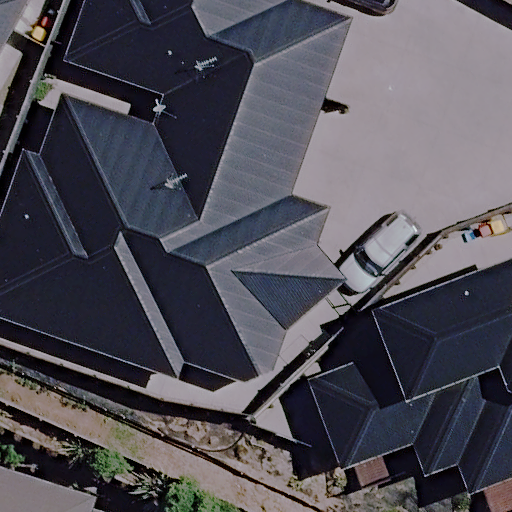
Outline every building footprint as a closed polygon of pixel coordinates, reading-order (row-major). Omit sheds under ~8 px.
[(0,0),(0,40),(22,0),(0,0)] [(149,125),(291,175),(345,22),(284,1),(284,0),(87,0),(67,59),(160,91),(149,125)] [(148,125),(62,95),(40,159),(26,154),(0,227),(0,318),(167,377),(173,360),(257,389),(280,332),(337,282),(308,247),(321,210),(283,197),(291,175),(149,125),(148,125)] [(511,266),(370,319),(384,356),(309,384),(342,472),(357,466),(368,495),(454,463),(467,496),(511,479),(511,266)] [(0,469),(0,511),(93,511),(82,508),(85,497),(0,469)]
